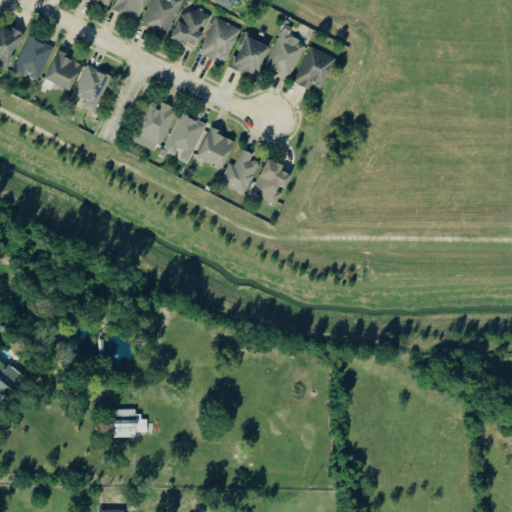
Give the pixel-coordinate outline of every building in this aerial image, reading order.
[(150,0),(118,0),(114,11),(139,23),(150,0)] [(183,0),(153,0),(142,26),(168,37),(184,0),(183,0)] [(232,11),(235,0),(214,0),(219,2),(218,5),(232,11)] [(172,40),(197,52),(206,32),(212,18),(194,9),(191,16),(184,13),(172,40)] [(242,30),(217,18),(200,54),(225,66),(242,30)] [(0,27),(0,62),(8,67),(24,34),(2,24),(0,27)] [(265,69),(290,81),(307,44),(282,32),(265,69)] [(39,81),(55,49),(30,36),(12,73),(24,79),(26,74),(39,81)] [(271,47),(246,37),(232,68),(257,79),(271,47)] [(312,87),(322,91),(337,60),(312,48),(295,83),(310,91),(312,87)] [(73,91),(82,64),(66,59),(68,54),(58,51),(48,83),(73,91)] [(111,76),(85,66),(73,100),(84,105),(82,109),(96,115),(111,76)] [(178,111),(164,104),(162,109),(153,104),(134,143),(157,154),(178,111)] [(207,126),(182,114),(165,151),(179,157),(178,159),(189,165),(207,126)] [(236,140),(210,131),(199,160),(226,169),(236,140)] [(244,196),(261,165),(252,160),(254,156),(243,150),(234,167),(230,164),(220,184),(244,196)] [(285,167),(269,160),(253,195),(277,206),(284,191),(286,192),(293,176),(283,172),(285,167)] [(0,360),(0,353),(1,352),(0,352),(0,402),(7,407),(27,379),(0,360)] [(138,438),(138,434),(148,433),(148,420),(139,420),(139,411),(114,411),(114,439),(138,438)]
